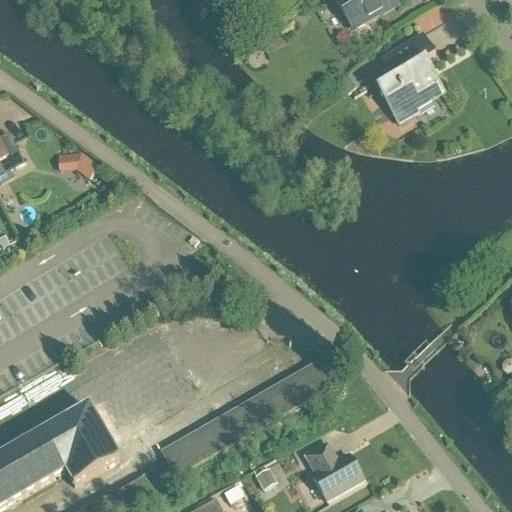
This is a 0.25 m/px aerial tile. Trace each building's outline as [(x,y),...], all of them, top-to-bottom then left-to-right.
[(393,0),(344,0),(335,6),(352,34),(381,16),(383,19),(399,9),(393,0)] [(394,86),(378,96),(399,131),(418,119),(419,120),(420,120),(416,114),(444,97),(427,68),(436,63),(423,41),(382,65),(394,86)] [(347,100),(359,93),(351,81),(340,88),(347,100)] [(0,171),(4,180),(25,169),(11,142),(0,148),(0,171)] [(89,186),(100,173),(82,158),(59,161),(60,178),(77,177),(89,186)] [(316,372),(166,451),(180,478),(341,393),(330,372),(319,378),(316,372)] [(77,493),(122,467),(91,413),(0,465),(0,511),(10,511),(69,479),(77,493)] [(364,487),(349,461),(338,468),(328,450),(306,463),(316,480),(313,482),(328,508),(364,487)] [(127,511),(176,484),(167,468),(89,511),(127,511)] [(264,497),(278,490),(270,476),(256,483),(264,497)]
